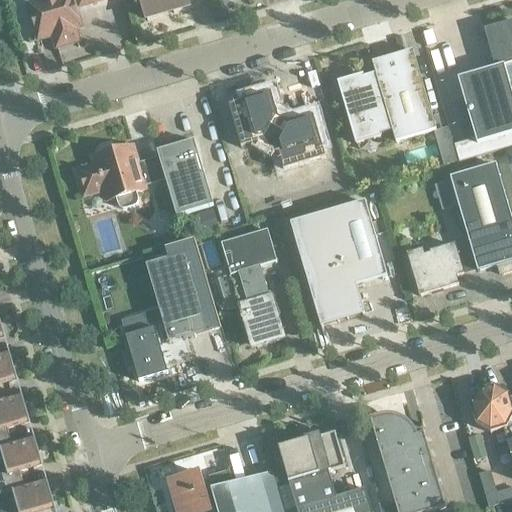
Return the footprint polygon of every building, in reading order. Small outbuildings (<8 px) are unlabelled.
[(73,3),(77,2),(76,0),(35,0),(36,4),(28,7),(38,41),(53,37),(56,45),(76,38),(74,31),(81,29),(73,3)] [(186,0),(140,0),(147,23),(163,18),(162,13),(172,10),(174,15),(189,11),(186,0)] [(495,70),(504,68),(511,65),(511,23),(484,32),(495,70)] [(392,134),(396,145),(436,133),(413,53),(372,65),(376,76),(363,80),(363,78),(338,85),(356,146),(381,139),(380,137),(392,134)] [(511,93),(504,68),(495,70),(458,82),(476,141),(455,147),(460,165),(511,148),(511,93)] [(268,142),(275,145),(283,173),(326,160),(313,118),(292,124),(277,116),(271,95),(228,107),(241,150),(268,142)] [(158,159),(137,165),(144,187),(165,181),(165,183),(166,182),(177,219),(214,208),(202,168),(202,167),(195,142),(157,153),(158,159)] [(144,187),(137,165),(132,148),(94,159),(96,167),(77,172),(84,198),(104,192),(107,203),(116,200),(118,207),(120,209),(123,211),(126,211),(134,209),(136,207),(138,204),(138,201),(136,195),(145,192),(144,187)] [(451,180),(469,243),(478,273),(478,274),(499,268),(502,277),(511,274),(511,219),(497,167),(451,180)] [(365,204),(290,226),(313,301),(321,330),(365,317),(357,289),(388,279),(365,204)] [(195,217),(202,237),(220,232),(213,211),(195,217)] [(221,247),(231,279),(240,308),(268,300),(259,270),(277,265),(268,233),(221,247)] [(162,318),(165,330),(169,345),(170,345),(221,330),(195,242),(164,251),(167,263),(147,268),(162,318)] [(478,273),(469,243),(431,254),(431,256),(424,258),(423,252),(408,257),(420,298),(458,287),(456,279),(478,273)] [(257,349),(284,341),(272,299),(268,300),(240,308),(242,317),(240,317),(241,322),(243,321),(248,338),(253,336),(257,349)] [(139,384),(168,375),(165,365),(172,363),(174,367),(192,361),(187,346),(172,350),(170,345),(169,345),(165,330),(162,318),(123,329),(126,339),(131,355),(126,356),(130,370),(135,368),(139,384)] [(0,385),(17,381),(9,356),(11,356),(10,354),(0,357),(0,385)] [(507,430),(511,443),(507,444),(511,460),(511,406),(509,396),(494,388),(478,392),(470,407),(476,426),(491,434),(507,430)] [(0,451),(0,452),(0,451),(12,447),(7,430),(29,423),(22,399),(23,398),(23,397),(0,403),(0,451)] [(372,422),(370,422),(396,511),(439,511),(446,510),(424,437),(424,433),(423,433),(423,434),(413,435),(410,431),(407,427),(403,424),(399,422),(395,421),(390,420),(385,420),(380,421),(372,423),(372,422)] [(335,434),(321,438),(320,435),(285,445),(286,449),(279,451),(296,511),(371,511),(366,491),(336,500),(329,474),(345,469),(335,434)] [(480,436),(467,440),(474,463),(486,459),(480,436)] [(35,440),(12,447),(0,451),(0,452),(7,474),(0,476),(0,498),(13,494),(13,493),(24,490),(24,489),(19,473),(42,466),(34,441),(36,441),(35,440)] [(270,511),(261,480),(234,488),(229,472),(209,478),(210,484),(218,510),(218,511),(270,511)] [(210,511),(218,510),(210,484),(203,486),(199,474),(168,483),(176,511),(210,511)] [(43,511),(54,509),(47,484),(48,483),(48,482),(24,489),(24,490),(13,493),(13,494),(0,498),(0,511),(43,511)]
